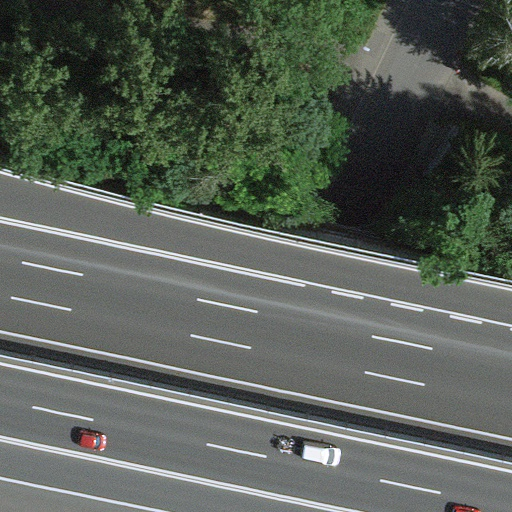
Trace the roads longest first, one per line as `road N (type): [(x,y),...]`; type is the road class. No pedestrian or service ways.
road 1 (motorway): [(0,400),(511,508)]
road 2 (residential): [(196,511),(388,83)]
road 3 (motorway): [(338,343),(249,252),(0,195)]
road 4 (motorway): [(338,343),(0,273)]
road 5 (motorway): [(0,459),(253,511)]
road 6 (motorway): [(511,379),(338,343)]
